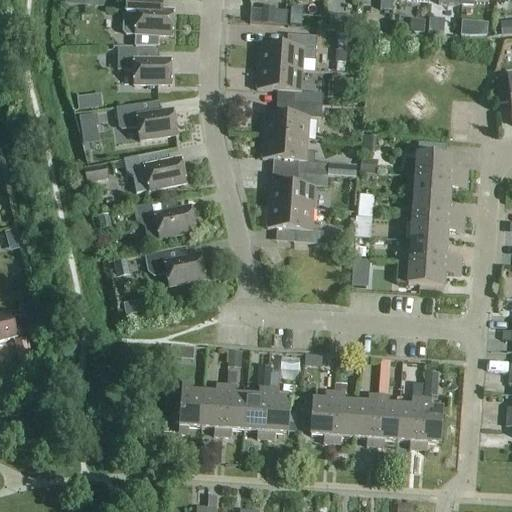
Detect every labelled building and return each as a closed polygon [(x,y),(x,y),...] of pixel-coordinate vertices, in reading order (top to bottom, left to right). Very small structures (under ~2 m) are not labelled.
[(64,0),(64,8),(84,9),(84,0),(64,0)] [(161,3),(132,1),(125,0),(125,11),(124,11),(122,34),(126,38),(135,38),(134,49),(141,49),(157,49),(158,39),(171,40),(173,16),(161,15),(161,3)] [(380,0),(379,12),(391,12),(392,3),(392,0),(380,0)] [(438,0),(438,6),(461,8),(461,0),(438,0)] [(461,0),(461,8),(473,9),(473,0),(461,0)] [(250,11),(249,26),(261,26),(262,12),(250,11)] [(274,13),(272,27),(285,28),(287,14),(274,13)] [(328,18),(327,30),(336,31),(337,18),(328,18)] [(426,21),(411,20),(410,33),(425,34),(426,21)] [(462,33),(488,35),(488,21),(463,20),(462,33)] [(259,48),(257,70),(302,73),(302,63),(314,63),(316,40),(287,38),(286,50),(259,48)] [(336,48),(335,64),(344,65),(345,49),(336,48)] [(170,89),(170,64),(158,64),(158,52),(129,52),(129,65),(134,65),(134,89),(170,89)] [(302,73),(257,70),(256,93),(293,95),(292,107),(321,109),(322,97),(300,95),(302,73)] [(511,77),(506,78),(507,81),(495,82),(497,106),(509,105),(511,128),(511,77)] [(77,98),(79,111),(103,108),(101,95),(77,98)] [(158,105),(130,109),(116,111),(118,121),(123,121),(124,132),(137,130),(139,145),(176,139),(172,115),(160,117),(158,105)] [(321,109),(292,107),(291,119),(264,117),(263,140),(307,143),(308,121),(320,121),(321,109)] [(78,120),(80,132),(100,129),(98,116),(78,120)] [(298,177),(327,179),(327,166),(313,165),(314,154),(306,154),(307,143),(263,140),(261,162),(298,165),(298,177)] [(166,154),(137,160),(123,163),(126,174),(132,178),(136,196),(149,193),(149,195),(185,187),(180,163),(168,166),(166,154)] [(416,158),(415,180),(466,183),(467,174),(451,173),(452,160),(416,158)] [(360,162),(360,175),(376,176),(377,163),(360,162)] [(327,166),(327,179),(341,180),(342,167),(327,166)] [(84,172),(87,187),(109,182),(105,167),(84,172)] [(270,187),(268,209),(312,212),(314,190),(326,191),(327,179),(298,177),(297,188),(270,187)] [(415,180),(413,201),(449,204),(450,192),(466,193),(466,183),(415,180)] [(355,220),(371,221),(373,199),(356,197),(355,220)] [(449,204),(413,201),(412,223),(463,226),(464,217),(448,216),(449,204)] [(175,202),(146,208),(132,211),(135,225),(144,230),(146,243),(149,245),(195,235),(190,211),(178,214),(175,202)] [(312,212),(268,209),(267,232),(294,233),(293,246),(322,248),(323,235),(311,234),(312,212)] [(353,240),(370,242),(371,221),(355,220),(353,240)] [(463,226),(412,223),(410,244),(446,247),(447,235),(463,236),(463,226)] [(0,238),(3,250),(18,246),(15,233),(0,236),(0,238)] [(410,244),(409,266),(460,269),(461,260),(445,259),(446,247),(410,244)] [(185,250),(156,256),(144,258),(147,274),(153,279),(166,277),(169,291),(205,282),(200,258),(188,262),(185,250)] [(354,261),(353,275),(363,276),(364,261),(354,261)] [(126,262),(112,265),(116,282),(130,279),(126,262)] [(460,269),(409,266),(407,288),(443,290),(444,278),(460,279),(460,269)] [(17,307),(21,321),(33,318),(30,304),(17,307)] [(0,344),(15,340),(9,315),(0,317),(0,344)] [(240,371),(241,354),(228,354),(228,370),(240,371)] [(258,374),(257,390),(269,391),(270,375),(258,374)] [(335,397),(331,447),(340,448),(340,441),(353,442),(356,406),(344,405),(345,387),(334,386),(334,397),(335,397)] [(399,409),(396,445),(410,445),(409,453),(418,453),(421,400),(422,389),(422,387),(413,386),(412,402),(411,402),(411,410),(399,409)] [(201,431),(203,396),(191,395),(192,388),(182,387),(178,437),(187,438),(188,431),(201,431)] [(203,396),(201,431),(214,432),(214,439),(222,440),(225,390),(216,389),(215,396),(203,396)] [(235,390),(225,390),(222,440),(230,441),(231,433),(244,434),(246,398),(235,398),(235,390)] [(258,399),(246,398),(244,434),(257,435),(257,442),(265,443),(268,393),(259,392),(258,399)] [(278,393),(268,393),(265,443),(274,443),(274,436),(288,437),(290,401),(278,401),(278,393)] [(335,397),(334,397),(325,397),(325,404),(312,403),(309,439),(323,440),(323,447),(331,447),(335,397)] [(356,406),(353,442),(367,442),(366,450),(374,450),(378,400),(368,399),(368,407),(356,406)] [(388,401),(378,400),(374,450),(383,451),(383,444),(396,445),(399,409),(387,408),(388,401)] [(421,400),(418,453),(426,454),(426,447),(440,447),(443,412),(430,411),(431,404),(429,404),(430,401),(421,400)] [(172,450),(173,436),(163,435),(162,449),(172,450)] [(209,500),(208,511),(215,511),(217,511),(218,500),(209,500)]
